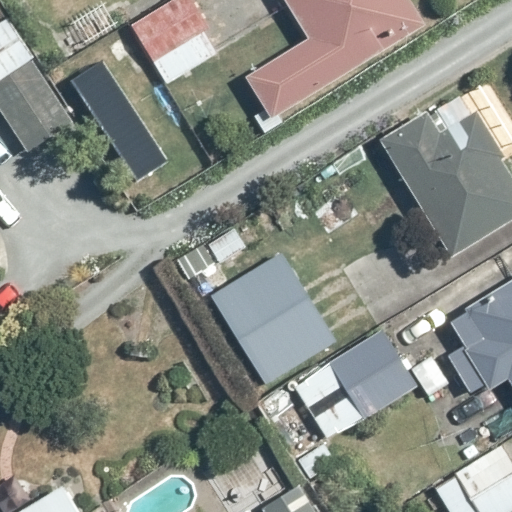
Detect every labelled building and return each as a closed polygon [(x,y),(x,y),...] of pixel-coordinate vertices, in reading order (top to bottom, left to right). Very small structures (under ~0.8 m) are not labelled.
[(39,0),(0,0),(18,27),(46,9),(39,0)] [(223,51),(192,0),(170,0),(131,23),(167,84),(223,51)] [(429,23),(414,0),(289,0),(313,37),(249,76),(275,119),(429,23)] [(75,122),(35,62),(0,84),(0,106),(29,151),(75,122)] [(454,258),(511,221),(511,173),(502,158),(511,152),(484,108),(454,127),(441,106),(381,144),(454,258)] [(339,339),(284,249),(210,295),(265,384),(339,339)] [(511,282),(471,307),(485,331),(449,351),(478,400),(511,379),(511,282)] [(433,354),(410,369),(384,327),(294,384),(330,441),(420,384),(426,394),(450,380),(433,354)] [(505,511),(511,508),(511,454),(505,442),(433,485),(448,510),(443,511),(505,511)] [(86,511),(67,481),(15,511),(86,511)] [(320,511),(304,485),(262,510),(263,511),(320,511)]
